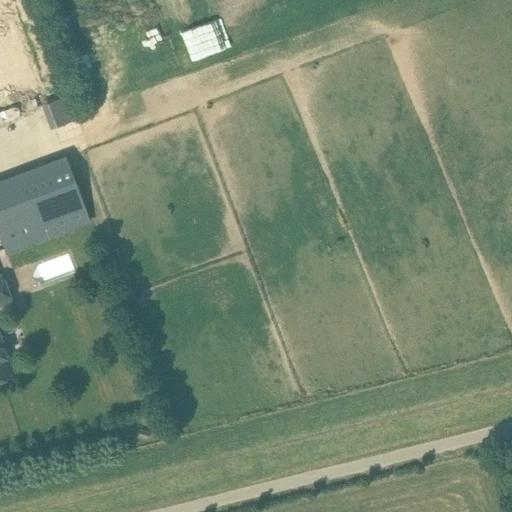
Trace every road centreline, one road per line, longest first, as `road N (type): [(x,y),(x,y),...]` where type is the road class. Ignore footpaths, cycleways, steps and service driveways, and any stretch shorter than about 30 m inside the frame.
road 1 (track): [(511,387),(13,511)]
road 2 (unclassified): [(186,511),(511,429)]
